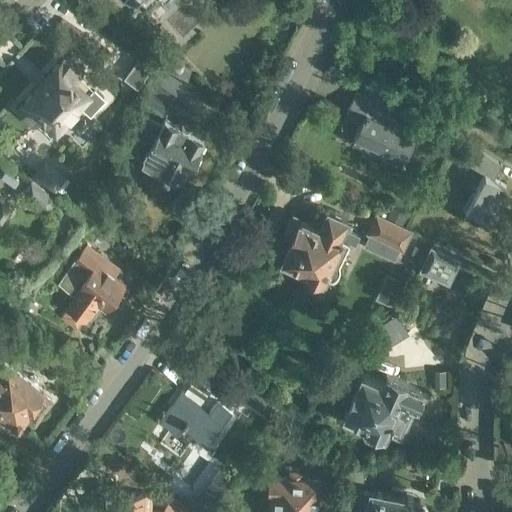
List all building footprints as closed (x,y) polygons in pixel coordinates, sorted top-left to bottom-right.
[(125,0),(129,3),(133,0),(136,0),(150,14),(164,0),(125,0)] [(126,75),(141,83),(152,62),(138,52),(126,75)] [(18,108),(34,123),(35,121),(50,134),(96,84),(81,71),(82,69),(66,54),(18,108)] [(154,65),(136,99),(164,115),(182,81),(154,65)] [(378,145),(404,157),(406,153),(410,155),(414,146),(410,144),(418,128),(395,117),(398,111),(357,91),(347,110),(363,118),(355,135),(353,141),(375,151),(378,145)] [(146,148),(144,154),(144,156),(142,160),(183,182),(202,147),(201,146),(204,138),(192,131),(195,125),(181,117),(177,124),(165,117),(160,125),(144,116),(131,140),(146,148)] [(465,207),(486,219),(506,184),(494,177),(502,164),(468,144),(460,158),(485,172),(465,207)] [(32,175),(55,192),(67,175),(44,158),(32,175)] [(57,199),(30,179),(20,193),(47,213),(57,199)] [(0,205),(0,223),(10,209),(2,203),(0,205)] [(282,258),(326,278),(327,275),(332,277),(334,277),(336,276),(338,274),(340,269),(340,266),(340,264),(350,242),(355,244),(360,234),(345,227),(349,218),(328,208),(320,226),(301,217),(301,218),(291,213),(281,233),(291,238),(282,258)] [(362,229),(405,249),(414,229),(372,209),(362,229)] [(88,233),(58,273),(78,288),(67,303),(85,316),(96,300),(106,307),(125,281),(111,271),(121,257),(88,233)] [(420,268),(449,282),(460,258),(432,245),(420,268)] [(0,412),(2,409),(16,419),(20,419),(23,415),(25,416),(26,416),(36,423),(53,399),(42,390),(45,386),(39,381),(38,377),(35,374),(30,374),(18,365),(17,361),(13,358),(9,359),(4,355),(0,360),(0,412)] [(239,396),(224,386),(200,368),(185,390),(184,389),(161,420),(177,432),(183,424),(184,425),(185,424),(208,440),(239,396)] [(364,424),(362,429),(364,435),(377,441),(383,438),(385,432),(386,432),(387,432),(401,438),(422,388),(407,382),(408,380),(385,371),(382,378),(361,369),(356,382),(355,381),(355,382),(351,380),(345,383),(341,393),(342,398),(347,401),(342,414),(364,424)] [(326,476),(339,479),(345,459),(332,455),(326,476)] [(348,459),(344,479),(365,478),(364,459),(348,459)] [(324,477),(304,476),(305,469),(289,468),(289,475),(271,474),(269,494),(272,494),(271,511),(320,511),(320,509),(324,509),(325,496),(324,495),(324,477)] [(151,511),(143,510),(144,492),(104,489),(101,511),(151,511)] [(417,511),(420,499),(369,489),(369,490),(359,489),(355,511),(417,511)] [(188,511),(171,499),(161,511),(188,511)]
